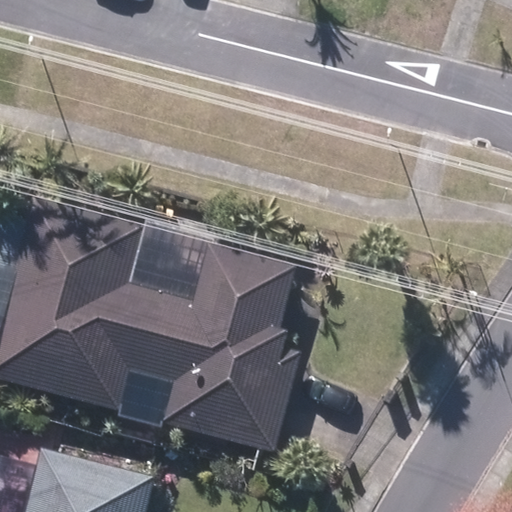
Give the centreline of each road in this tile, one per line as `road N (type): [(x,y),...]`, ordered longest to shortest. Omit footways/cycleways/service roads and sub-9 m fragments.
road 1 (residential): [(52,0),(511,118)]
road 2 (residential): [(511,371),(431,511)]
